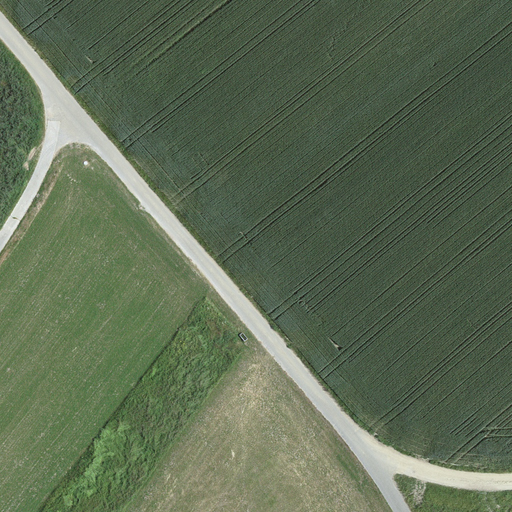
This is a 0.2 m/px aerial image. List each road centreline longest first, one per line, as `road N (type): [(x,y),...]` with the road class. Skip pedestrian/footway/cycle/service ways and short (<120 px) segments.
road 1 (unclassified): [(406,511),(372,450),(0,21)]
road 2 (track): [(57,87),(47,156),(0,238)]
road 3 (track): [(511,479),(426,472),(372,450)]
